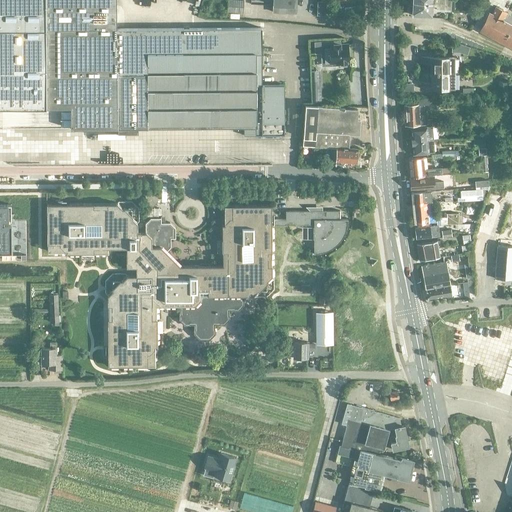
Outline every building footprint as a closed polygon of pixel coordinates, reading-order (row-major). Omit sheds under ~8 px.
[(0,0),(0,107),(46,108),(45,0),(0,0)] [(95,128),(244,127),(244,135),(284,135),(284,84),(262,85),(262,28),(117,28),(116,0),(45,0),(46,108),(70,108),(71,128),(95,128)] [(243,0),(229,0),(229,12),(243,13),(243,0)] [(273,0),(273,12),(297,13),(297,0),(273,0)] [(451,0),(444,0),(444,4),(412,2),(412,14),(432,16),(432,6),(436,7),(436,9),(451,10),(451,0)] [(511,15),(507,13),(496,7),(492,14),(489,13),(480,31),(511,47),(511,15)] [(337,43),(337,41),(314,42),(314,53),(329,53),(329,62),(339,62),(339,63),(347,63),(347,62),(348,62),(347,44),(340,44),(340,43),(337,43)] [(467,54),(470,47),(454,41),(451,48),(467,54)] [(454,56),(446,56),(420,56),(420,63),(432,63),(432,72),(454,72),(454,56)] [(454,72),(432,72),(432,82),(420,82),(420,88),(454,88),(454,72)] [(311,87),(311,102),(321,101),(321,86),(311,87)] [(462,88),(463,96),(473,96),(473,88),(462,88)] [(306,104),(305,113),(303,145),(330,147),(349,148),(350,132),(358,133),(359,119),(356,119),(357,109),(345,108),(345,107),(317,105),(306,104)] [(420,124),(427,124),(426,112),(419,113),(419,104),(405,105),(405,126),(420,124)] [(442,115),(432,115),(432,121),(434,121),(434,124),(437,123),(437,126),(443,126),(442,115)] [(432,126),(427,127),(411,128),(412,138),(411,138),(411,142),(433,140),(432,134),(432,126)] [(485,148),(484,140),(478,140),(478,139),(473,140),(473,147),(478,146),(478,148),(485,148)] [(433,144),(433,140),(411,142),(412,146),(413,146),(413,154),(430,153),(429,145),(433,144)] [(329,160),(335,161),(356,162),(357,157),(358,156),(358,151),(357,150),(357,149),(349,148),(330,147),(329,160)] [(482,172),(489,171),(489,162),(488,162),(487,155),(481,155),(482,172)] [(424,168),(423,157),(408,158),(409,178),(425,176),(442,174),(449,174),(449,167),(441,168),(441,167),(424,168)] [(410,179),(411,191),(444,188),(443,181),(434,182),(433,176),(410,179)] [(153,193),(149,189),(145,193),(145,202),(149,205),(153,201),(157,201),(157,193),(153,193)] [(432,202),(432,201),(431,191),(411,193),(412,203),(432,202)] [(484,199),(484,192),(466,192),(466,200),(484,199)] [(476,238),(488,241),(492,227),(497,228),(506,197),(490,192),(476,238)] [(433,217),(432,202),(412,203),(414,223),(436,222),(436,217),(433,217)] [(0,250),(11,250),(11,222),(3,222),(3,220),(8,219),(8,204),(0,203),(0,250)] [(93,203),(47,204),(47,243),(47,250),(64,250),(66,250),(66,253),(108,252),(108,248),(126,248),(126,267),(136,267),(136,268),(136,275),(127,275),(122,280),(119,280),(112,288),(112,290),(107,295),(107,305),(107,318),(108,365),(147,365),(147,364),(155,364),(155,346),(157,346),(156,305),(179,305),(179,314),(179,319),(184,324),(190,324),(194,324),(194,328),(193,328),(193,333),(199,339),(209,339),(215,333),(215,328),(214,328),(214,324),(218,324),(224,324),(229,319),(229,313),(229,309),(233,309),(233,310),(238,309),(243,304),(243,299),(243,295),(252,295),(257,290),(259,290),(266,282),(267,280),(271,275),(271,265),(271,251),(271,225),(314,225),(314,250),(318,249),(322,248),(327,246),(330,245),(333,242),(337,239),(339,236),(341,232),(343,228),(343,224),(344,219),(340,219),(339,210),(286,211),(286,219),(271,219),(271,205),(231,205),(224,205),(224,224),(222,224),(222,252),(222,265),(196,265),(184,265),(180,265),(166,251),(171,247),(171,238),(175,238),(175,227),(170,222),(161,222),(161,217),(161,208),(145,208),(145,218),(148,220),(145,222),(145,232),(137,232),(137,223),(132,218),(132,215),(124,208),(122,208),(117,203),(107,203),(106,207),(94,207),(93,203)] [(458,213),(446,213),(447,224),(459,224),(458,213)] [(432,237),(436,236),(436,233),(434,233),(433,226),(430,226),(415,228),(416,238),(432,237)] [(441,231),(442,238),(452,236),(451,229),(441,231)] [(416,244),(417,252),(439,249),(438,243),(440,243),(439,240),(437,240),(437,241),(416,244)] [(511,245),(497,245),(495,278),(511,279),(511,245)] [(440,257),(439,249),(417,252),(419,260),(440,257)] [(425,289),(450,285),(446,261),(421,266),(425,289)] [(471,263),(464,264),(466,278),(473,276),(471,263)] [(450,285),(425,289),(426,289),(428,298),(458,293),(456,284),(450,285)] [(55,294),(49,295),(50,322),(54,322),(54,325),(59,325),(59,322),(58,292),(55,292),(55,294)] [(334,343),(333,310),(316,310),(316,343),(334,343)] [(50,342),(50,348),(42,348),(42,363),(49,363),(49,369),(54,369),(54,372),(61,372),(61,354),(57,354),(57,342),(50,342)] [(307,344),(307,342),(294,342),(293,357),(307,357),(307,350),(314,350),(314,344),(307,344)] [(391,400),(398,399),(397,390),(389,392),(391,400)] [(348,404),(344,417),(350,419),(342,446),(356,449),(358,444),(361,445),(360,449),(373,453),(377,454),(377,453),(379,447),(384,449),(387,437),(393,416),(353,405),(348,404)] [(393,416),(387,437),(389,436),(390,442),(392,450),(408,446),(404,424),(401,425),(399,418),(393,416)] [(369,470),(373,453),(360,449),(352,483),(364,485),(364,487),(378,490),(382,473),(369,470)] [(210,456),(207,468),(218,471),(216,476),(232,480),(239,457),(223,453),(221,459),(210,456)] [(369,470),(382,473),(396,477),(408,480),(413,460),(401,457),(400,459),(377,453),(377,454),(373,453),(369,470)] [(315,500),(311,511),(332,511),(334,505),(315,500)] [(381,511),(382,510),(351,502),(348,511),(381,511)]
